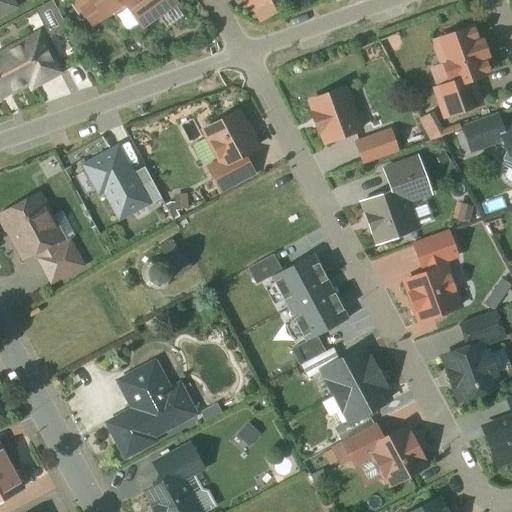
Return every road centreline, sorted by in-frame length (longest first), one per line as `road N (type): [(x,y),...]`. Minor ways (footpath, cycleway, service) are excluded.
road 1 (residential): [(511,500),(491,499),(475,486),(245,57)]
road 2 (residential): [(0,143),(245,57)]
road 3 (tertiary): [(0,333),(96,511)]
road 4 (residential): [(245,57),(395,0)]
